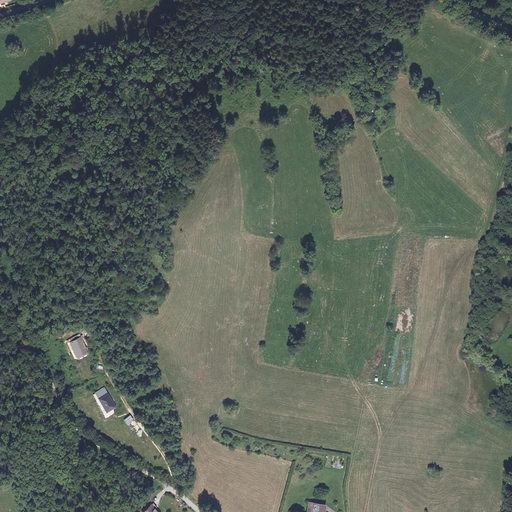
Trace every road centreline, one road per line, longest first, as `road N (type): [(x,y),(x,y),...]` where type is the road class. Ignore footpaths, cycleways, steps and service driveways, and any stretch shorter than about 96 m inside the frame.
road 1 (unclassified): [(204,511),(82,433),(35,357),(0,322)]
road 2 (track): [(104,367),(164,455),(174,490)]
